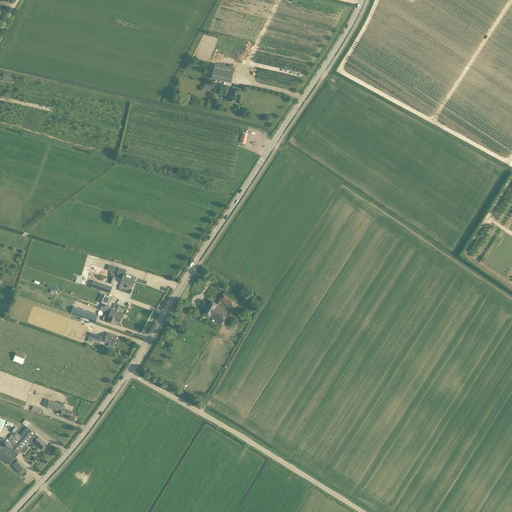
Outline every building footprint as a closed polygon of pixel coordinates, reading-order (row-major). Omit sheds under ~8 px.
[(234,68),(215,64),(211,79),(231,83),(234,68)] [(5,73),(3,80),(10,81),(11,74),(5,73)] [(239,104),(241,95),(239,94),(241,89),(233,87),(231,93),(228,102),(239,104)] [(56,261),(58,253),(50,251),(48,258),(56,261)] [(122,278),(134,283),(136,277),(121,272),(119,276),(122,278)] [(86,285),(87,280),(82,279),(82,277),(76,276),(74,282),(86,285)] [(122,278),(121,283),(132,287),(134,283),(122,278)] [(96,281),(94,287),(109,292),(111,286),(96,281)] [(222,303),(227,306),(231,308),(236,299),(224,292),(219,301),(222,303)] [(105,295),(103,299),(101,303),(104,304),(103,307),(101,306),(100,310),(105,312),(105,313),(121,319),(123,314),(112,310),(113,308),(108,306),(110,302),(112,297),(105,295)] [(217,304),(211,301),(203,314),(209,317),(221,324),(229,312),(217,305),(217,304)] [(80,315),(87,317),(87,319),(92,321),(92,319),(96,321),(98,315),(87,311),(86,312),(82,311),(80,315)] [(121,319),(105,313),(103,320),(104,321),(115,325),(116,322),(119,323),(121,319)] [(103,342),(109,344),(108,346),(113,348),(114,345),(117,336),(107,332),(103,342)] [(90,333),(88,339),(101,343),(102,338),(90,333)] [(24,360),(25,356),(16,353),(15,357),(13,361),(22,364),(24,360)] [(46,407),(61,412),(60,416),(74,422),(77,414),(63,408),(64,405),(49,400),(45,399),(42,405),(47,407),(46,407)] [(3,448),(0,450),(0,457),(9,465),(15,458),(21,451),(24,454),(29,448),(26,445),(32,438),(35,434),(27,427),(30,423),(25,419),(22,423),(26,427),(19,435),(16,432),(3,448)] [(33,439),(31,442),(41,450),(46,443),(36,434),(32,438),(33,439)] [(19,473),(24,469),(16,461),(12,465),(19,473)]
